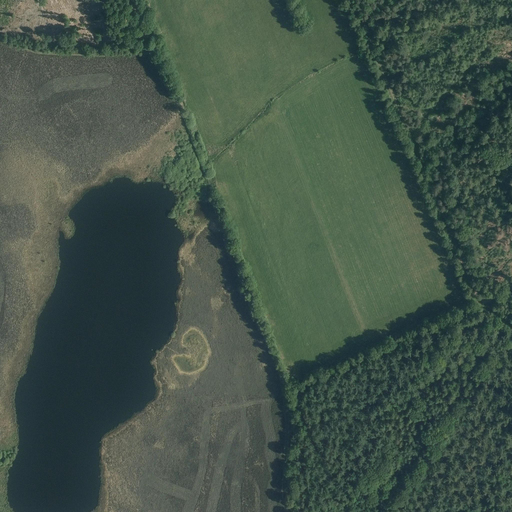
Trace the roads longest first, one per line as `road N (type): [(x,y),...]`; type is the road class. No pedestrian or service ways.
road 1 (track): [(354,0),(482,303)]
road 2 (track): [(297,388),(482,303)]
road 3 (track): [(126,0),(143,48),(78,50),(0,37)]
road 4 (track): [(297,388),(329,467),(378,511)]
